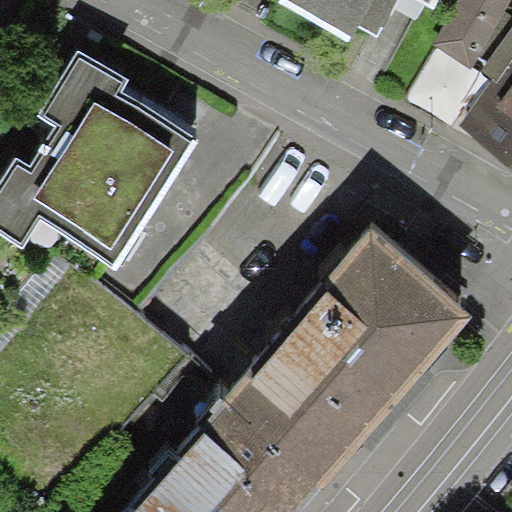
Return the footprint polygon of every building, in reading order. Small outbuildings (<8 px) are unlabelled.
[(312,0),(372,33),(390,0),(312,0)] [(509,0),(455,0),(433,35),(442,41),(406,96),(443,120),(477,66),(470,62),(509,0)] [(120,66),(79,39),(38,102),(54,116),(29,160),(7,146),(0,155),(0,231),(2,233),(32,187),(101,232),(172,123),(109,82),(120,66)] [(511,48),(465,117),(511,148),(511,48)] [(83,511),(267,511),(474,284),(372,193),(83,511)]
